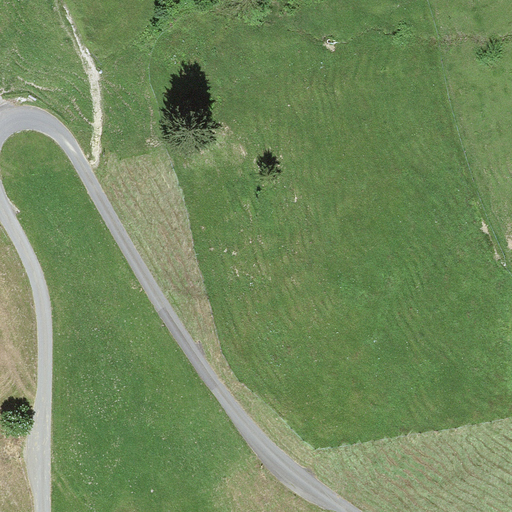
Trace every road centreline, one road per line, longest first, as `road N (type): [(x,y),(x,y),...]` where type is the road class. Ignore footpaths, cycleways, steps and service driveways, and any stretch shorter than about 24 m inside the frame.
road 1 (unclassified): [(0,129),(28,120),(64,139),(243,428),(342,511)]
road 2 (unclassified): [(41,511),(43,316),(28,256),(0,209)]
